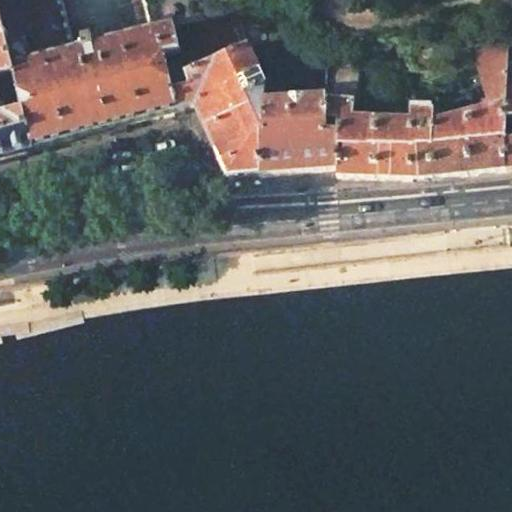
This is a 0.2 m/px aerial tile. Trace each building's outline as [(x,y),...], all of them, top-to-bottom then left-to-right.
[(0,20),(0,158),(32,150),(16,86),(11,65),(7,49),(0,20)] [(229,31),(177,44),(183,67),(166,72),(178,113),(196,108),(211,142),(229,181),(236,181),(262,179),(266,105),(266,92),(266,86),(229,31)] [(35,81),(16,86),(32,150),(53,145),(142,122),(178,113),(166,72),(183,67),(177,44),(98,64),(89,67),(35,81)] [(24,46),(7,49),(11,65),(28,61),(24,46)] [(508,48),(478,48),(478,64),(507,65),(508,48)] [(96,57),(88,59),(89,67),(98,64),(96,57)] [(361,67),(328,59),(327,123),(339,123),(339,171),(337,171),(337,178),(414,181),(418,181),(506,172),(507,107),(507,65),(478,64),(498,108),(439,123),(435,109),(423,110),(424,114),(411,114),(413,124),(357,122),(361,67)] [(28,61),(11,65),(16,86),(35,81),(31,61),(28,61)] [(304,73),(287,75),(290,102),(307,101),(304,73)] [(290,102),(266,105),(262,179),(337,171),(339,171),(339,123),(327,123),(326,99),(307,101),(290,102)]
